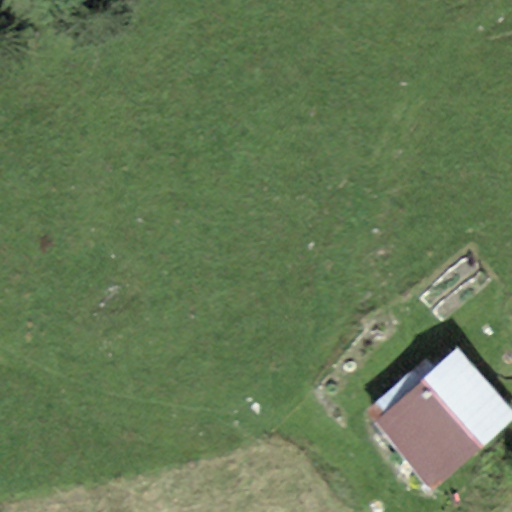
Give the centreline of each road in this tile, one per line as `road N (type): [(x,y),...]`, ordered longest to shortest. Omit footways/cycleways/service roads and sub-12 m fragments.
road 1 (track): [(269,408),(436,76),(499,0)]
road 2 (track): [(356,477),(319,436),(269,408),(167,416),(0,351)]
